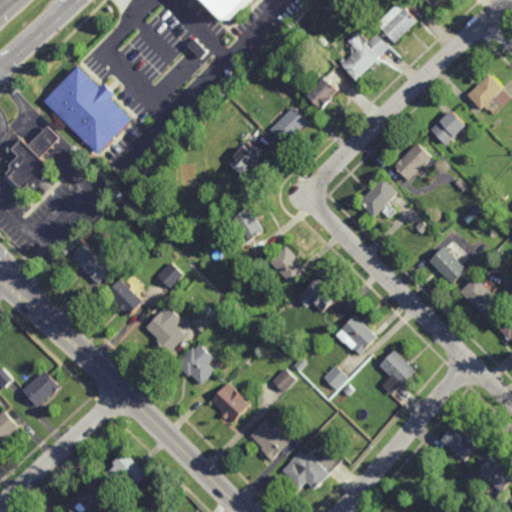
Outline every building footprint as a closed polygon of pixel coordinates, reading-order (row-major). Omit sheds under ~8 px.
[(253,0),(239,14),(239,12),(238,11),(235,14),(232,20),(231,22),(229,22),(227,22),(226,22),(225,21),(203,0),(253,0)] [(410,32),(409,31),(397,42),(380,23),(402,2),(420,22),(410,32)] [(391,47),(382,56),(383,57),(359,80),(340,61),(344,57),(347,60),(358,50),(349,41),(356,35),(364,44),(367,41),(368,42),(378,33),(391,47)] [(201,58),(188,44),(195,37),(209,51),(201,58)] [(100,85),(103,81),(115,92),(111,97),(132,118),(98,153),(44,100),(78,65),(100,85)] [(506,88),(504,90),(511,98),(511,99),(496,115),(487,106),(484,110),(469,95),(492,73),(506,88)] [(323,110),(309,95),(328,76),(340,90),(333,97),(335,98),(323,110)] [(309,121),(309,120),(310,121),(286,144),(272,129),(295,106),(309,121)] [(448,145),(433,129),(454,109),(469,125),(448,145)] [(43,155),(50,163),(46,167),(52,174),(46,179),(53,186),(45,193),(39,186),(34,191),(28,184),(24,190),(11,176),(11,163),(20,154),(13,147),(24,137),(30,143),(50,124),(62,137),(43,155)] [(246,175),(231,162),(250,141),(264,154),(246,175)] [(412,181),(397,166),(420,142),(435,157),(412,181)] [(377,217),(362,202),(385,177),(400,192),(377,217)] [(463,193),(455,185),(460,180),(467,188),(463,193)] [(484,192),(480,188),(484,184),(488,188),(484,192)] [(491,199),(487,195),(492,190),(496,194),(491,199)] [(245,245),(237,232),(242,229),(234,218),(251,207),(267,230),(245,245)] [(103,258),(110,251),(122,263),(100,283),(73,255),(87,242),(103,258)] [(295,285),(291,281),(286,286),(277,278),(282,273),(271,262),(288,245),(301,258),(299,260),(309,270),(295,285)] [(454,284),(441,270),(439,272),(436,268),(437,267),(431,261),(446,246),(469,269),(454,284)] [(172,288),(159,275),(173,261),(186,274),(172,288)] [(485,314),(462,292),(477,276),(500,298),(485,314)] [(146,301),(132,315),(108,292),(122,278),(146,301)] [(325,312),(315,301),(309,307),(299,298),(320,278),(340,298),(325,312)] [(214,318),(215,320),(203,331),(198,326),(197,327),(193,324),(194,323),(192,321),(204,309),(205,310),(210,305),(214,309),(220,303),(225,308),(214,318)] [(184,319),(178,324),(188,335),(177,346),(178,347),(172,353),(159,340),(160,339),(148,327),(164,310),(165,311),(171,306),(184,319)] [(380,336),(363,354),(356,347),(354,349),(346,342),(338,335),(357,314),(380,336)] [(511,337),(509,340),(506,337),(508,336),(500,328),(511,315),(511,337)] [(216,357),(211,362),(218,370),(203,384),(193,374),(191,376),(178,363),(195,347),(197,349),(202,343),(216,357)] [(409,361),(410,359),(413,363),(412,364),(419,370),(405,385),(404,384),(393,394),(383,384),(392,376),(381,365),(397,349),(409,361)] [(249,366),(246,362),(252,357),(255,361),(249,366)] [(301,370),(296,364),(304,358),(309,364),(301,370)] [(338,389),(325,376),(338,364),(350,377),(338,389)] [(286,392),(274,380),(288,367),(299,379),(286,392)] [(6,387),(0,380),(0,372),(5,368),(15,379),(6,387)] [(61,385),(62,384),(64,387),(57,393),(56,392),(41,406),(26,390),(48,370),(61,385)] [(236,422),(230,416),(227,419),(222,414),(225,411),(213,401),(230,382),(247,398),(245,400),(251,405),(236,422)] [(350,396),(344,390),(350,384),(356,390),(350,396)] [(0,446),(0,416),(7,410),(22,426),(0,446)] [(288,429),(283,434),(290,441),(294,437),(295,439),(298,436),(301,439),(299,442),(301,444),(289,456),(284,450),(274,460),(262,448),(264,447),(252,435),(268,419),(275,427),(281,421),(288,429)] [(466,462),(442,440),(456,425),(480,446),(466,462)] [(342,462),(331,473),(332,474),(317,490),(308,481),(301,489),(288,477),(290,476),(284,470),(293,462),(292,461),(302,451),(309,458),(312,454),(319,461),(330,449),(342,462)] [(136,488),(131,481),(118,493),(104,477),(119,463),(117,461),(128,451),(150,476),(136,488)] [(511,481),(503,492),(478,472),(492,456),(511,473),(511,481)] [(441,471),(436,468),(438,463),(444,466),(441,471)] [(473,476),(468,482),(463,478),(468,472),(473,476)] [(89,511),(75,511),(69,504),(90,486),(103,500),(89,511)]
